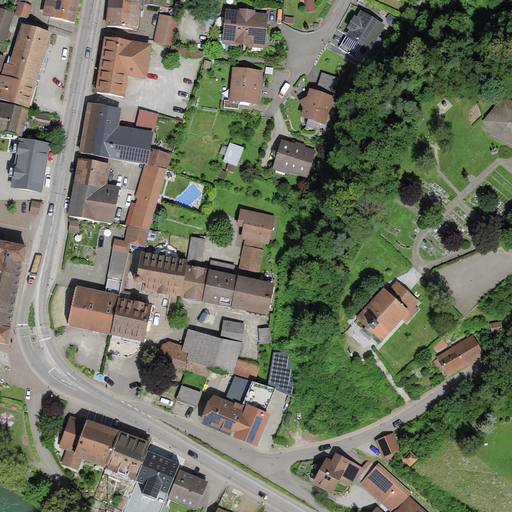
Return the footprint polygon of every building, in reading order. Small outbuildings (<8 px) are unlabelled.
[(46,0),(43,20),(72,25),(76,0),(46,0)] [(140,0),(108,0),(106,28),(137,32),(140,0)] [(18,14),(0,7),(0,42),(7,45),(18,14)] [(241,48),(246,12),(224,9),(219,46),(241,48)] [(241,48),(263,51),(267,14),(246,12),(241,48)] [(173,46),(180,20),(161,15),(154,41),(173,46)] [(364,64),(383,29),(358,15),(338,50),(364,64)] [(16,51),(40,57),(47,33),(18,26),(10,48),(16,51)] [(103,40),(94,93),(123,98),(127,77),(132,78),(144,80),(145,77),(150,48),(103,40)] [(181,49),(180,55),(202,59),(203,53),(181,49)] [(40,57),(16,51),(9,77),(33,84),(40,57)] [(259,108),(262,74),(232,72),(229,105),(259,108)] [(0,74),(0,100),(27,108),(33,84),(9,77),(0,74)] [(319,92),(309,89),(300,120),(328,128),(342,80),(324,75),(319,92)] [(491,134),(511,142),(511,101),(505,98),(484,122),(491,134)] [(0,132),(20,137),(27,108),(0,100),(0,132)] [(126,109),(96,104),(87,156),(132,164),(139,129),(123,126),(126,109)] [(141,111),(138,125),(157,130),(160,115),(141,111)] [(51,125),(52,117),(39,115),(38,122),(51,125)] [(46,143),(20,140),(13,192),(39,196),(46,143)] [(231,144),(225,170),(238,173),(244,147),(231,144)] [(314,152),(280,144),(273,174),(308,182),(314,152)] [(112,163),(81,157),(69,219),(113,227),(120,186),(108,184),(112,163)] [(144,169),(127,227),(150,233),(167,176),(144,169)] [(271,247),(276,217),(241,212),(238,229),(244,229),(242,241),(246,242),(241,275),(264,280),(269,251),(264,250),(265,246),(271,247)] [(74,232),(76,222),(68,220),(66,230),(74,232)] [(185,261),(177,298),(268,318),(275,282),(264,280),(241,275),(200,266),(205,241),(190,238),(185,261)] [(101,293),(117,297),(128,243),(112,240),(101,293)] [(0,342),(7,344),(26,249),(0,244),(0,342)] [(177,298),(185,261),(138,252),(132,284),(142,286),(141,291),(177,298)] [(414,298),(398,283),(388,294),(385,290),(358,319),(370,330),(382,341),(408,313),(411,317),(418,309),(410,302),(414,298)] [(73,287),(64,328),(108,338),(117,297),(101,293),(73,287)] [(117,297),(108,338),(143,346),(152,305),(117,297)] [(261,366),(239,361),(247,326),(226,321),(222,341),(189,333),(186,347),(164,342),(161,358),(258,380),(261,366)] [(436,360),(449,380),(485,358),(472,337),(436,360)] [(197,428),(257,450),(278,392),(242,379),(233,406),(208,397),(197,428)] [(183,387),(173,414),(193,422),(203,394),(183,387)] [(69,450),(64,465),(79,470),(83,458),(108,466),(121,433),(87,421),(86,423),(71,418),(60,447),(69,450)] [(121,433),(108,466),(107,470),(135,481),(147,451),(150,445),(121,433)] [(147,451),(135,481),(168,495),(181,464),(147,451)] [(399,511),(420,493),(380,455),(358,478),(395,511),(399,511)] [(327,461),(317,484),(332,492),(342,475),(352,481),(363,468),(336,456),(334,461),(331,459),(330,462),(327,461)] [(20,475),(28,478),(32,470),(23,467),(20,475)] [(171,496),(198,507),(207,484),(180,473),(171,496)] [(95,501),(123,511),(129,497),(101,486),(95,501)] [(436,511),(437,511),(420,493),(399,511),(436,511)]
